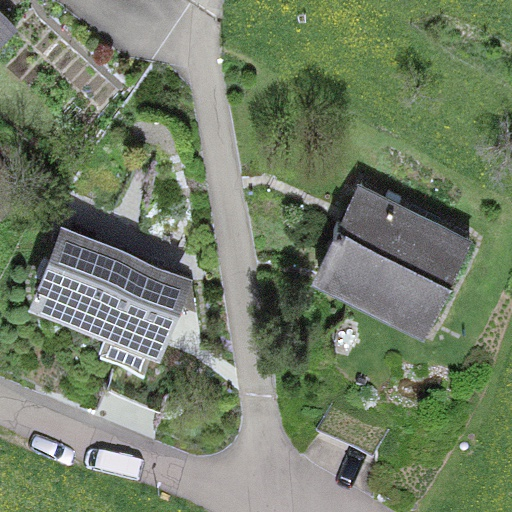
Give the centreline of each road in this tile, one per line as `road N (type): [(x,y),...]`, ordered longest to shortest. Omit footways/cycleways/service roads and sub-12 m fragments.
road 1 (residential): [(208,0),(198,59),(262,502)]
road 2 (residential): [(262,502),(186,482),(0,408)]
